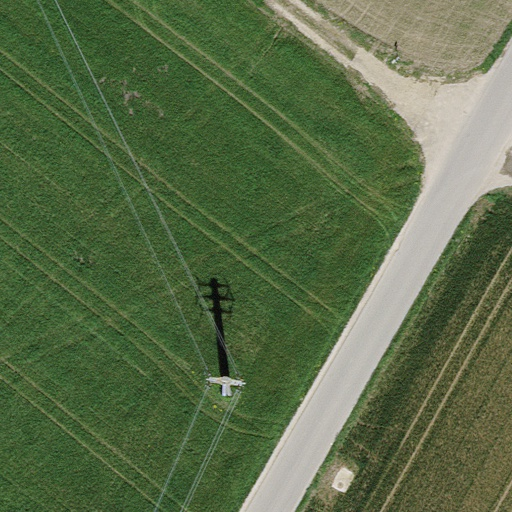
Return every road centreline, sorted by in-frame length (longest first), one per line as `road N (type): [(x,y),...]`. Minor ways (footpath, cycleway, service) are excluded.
road 1 (residential): [(511,121),(286,511)]
road 2 (track): [(303,0),(511,153)]
